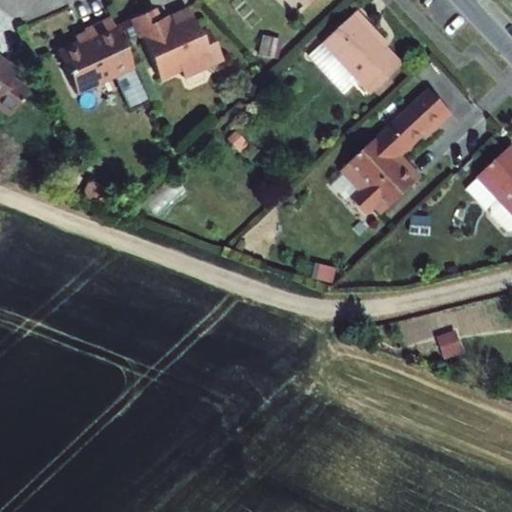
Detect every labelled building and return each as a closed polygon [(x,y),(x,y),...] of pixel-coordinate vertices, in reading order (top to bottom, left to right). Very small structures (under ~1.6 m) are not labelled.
[(220,60),(207,31),(198,35),(187,10),(169,18),(171,21),(159,27),(151,10),(129,20),(155,75),(162,78),(178,71),(181,77),(220,60)] [(356,13),(323,44),(357,80),(370,94),(373,91),(388,77),(401,65),(381,43),(383,41),(356,13)] [(130,68),(107,19),(82,30),(85,39),(54,53),(73,94),(130,68)] [(342,94),(357,80),(323,44),(308,58),(342,94)] [(0,105),(9,112),(23,92),(6,79),(8,77),(7,72),(10,68),(0,60),(0,105)] [(378,97),(394,83),(388,77),(373,91),(378,97)] [(425,138),(451,114),(427,90),(340,172),(359,193),(351,201),(366,217),(374,209),(381,216),(420,179),(408,166),(404,169),(395,160),(422,135),(425,138)] [(235,150),(245,141),(234,130),(225,139),(235,150)] [(511,231),(511,148),(510,146),(477,177),(500,202),(491,210),(491,215),(507,231),(511,232),(511,231)] [(80,195),(97,202),(103,189),(85,181),(80,195)] [(428,235),(429,220),(411,218),(410,233),(428,235)] [(460,353),(452,333),(437,338),(445,359),(460,353)]
